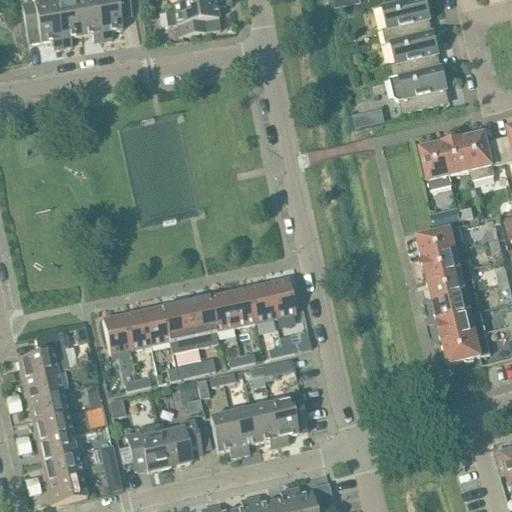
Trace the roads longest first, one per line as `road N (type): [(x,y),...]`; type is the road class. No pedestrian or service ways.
road 1 (residential): [(92,511),(357,447)]
road 2 (unclassified): [(0,93),(264,49)]
road 3 (residential): [(82,307),(309,259)]
road 4 (unclassified): [(309,259),(264,49)]
road 5 (unclassified): [(357,447),(309,259)]
road 6 (residential): [(511,402),(357,447)]
